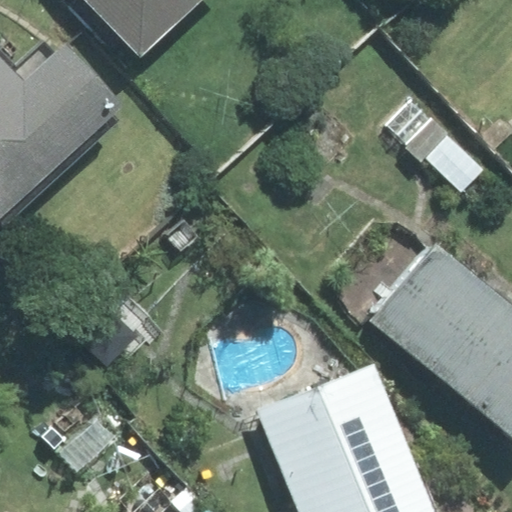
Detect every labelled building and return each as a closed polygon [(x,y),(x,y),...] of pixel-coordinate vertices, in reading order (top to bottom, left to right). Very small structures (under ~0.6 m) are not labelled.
[(62,0),(120,63),(189,0),(62,0)] [(7,77),(0,68),(0,206),(104,113),(43,45),(7,77)] [(404,101),(373,132),(413,171),(421,163),(451,192),(472,170),(404,101)] [(511,324),(412,243),(346,323),(511,460),(511,324)] [(413,511),(354,366),(243,411),(283,511),(413,511)]
